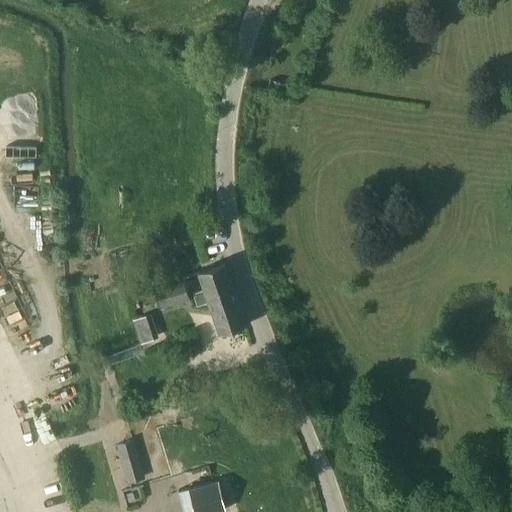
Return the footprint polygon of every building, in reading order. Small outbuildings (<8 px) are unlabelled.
[(217,290),(232,285),(225,263),(199,272),(205,289),(193,293),(198,306),(209,302),(220,298),(217,290)] [(182,277),(153,286),(160,309),(189,300),(182,277)] [(220,298),(209,302),(220,334),(246,326),(232,285),(217,290),(220,298)] [(120,459),(127,483),(145,478),(138,453),(120,459)] [(216,511),(224,510),(217,482),(178,491),(183,511),(216,511)]
